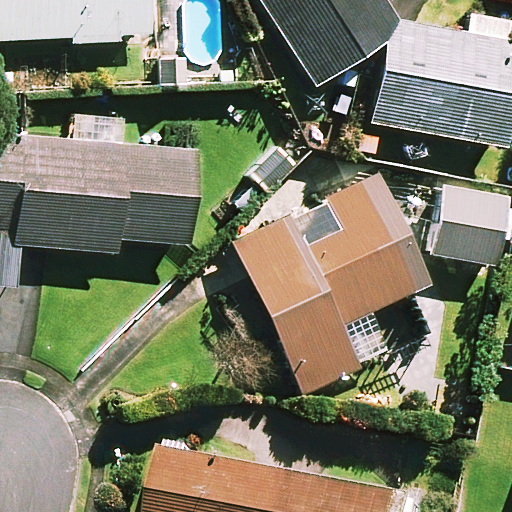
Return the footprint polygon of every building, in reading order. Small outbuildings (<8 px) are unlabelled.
[(0,0),(0,44),(146,40),(144,0),(0,0)] [(379,49),(390,27),(372,0),(250,0),(309,93),(379,49)] [(390,27),(379,49),(365,129),(501,153),(511,87),(511,43),(503,42),(506,26),(465,19),(461,39),(390,27)] [(190,155),(0,143),(0,290),(11,292),(14,251),(111,258),(112,245),(184,250),(190,155)] [(294,171),(270,147),(239,179),(263,203),(294,171)] [(423,289),(372,181),(227,249),(297,399),(352,374),(332,332),(423,289)] [(501,203),(437,192),(426,260),(490,271),(501,203)] [(414,511),(416,506),(165,459),(154,511),(414,511)]
